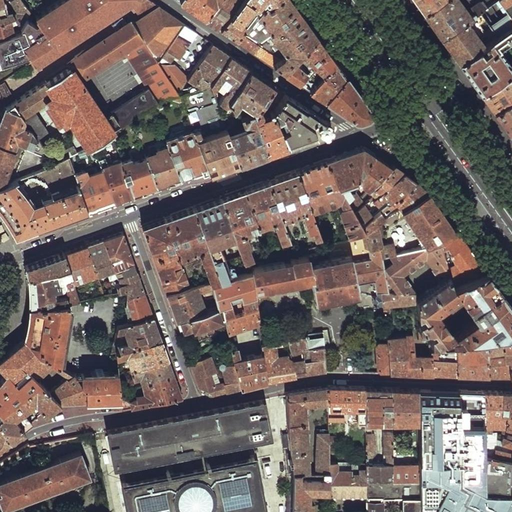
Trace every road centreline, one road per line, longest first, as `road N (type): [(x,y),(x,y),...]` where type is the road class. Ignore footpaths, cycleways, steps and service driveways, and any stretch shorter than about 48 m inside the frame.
road 1 (residential): [(511,382),(320,376),(195,404)]
road 2 (residential): [(128,218),(355,134)]
road 3 (residential): [(170,3),(355,134)]
road 4 (residential): [(195,404),(44,428),(0,455)]
road 5 (residential): [(128,218),(195,404)]
road 6 (primary): [(420,106),(511,233)]
road 7 (primary): [(511,207),(433,97)]
road 8 (primary): [(344,0),(420,106)]
